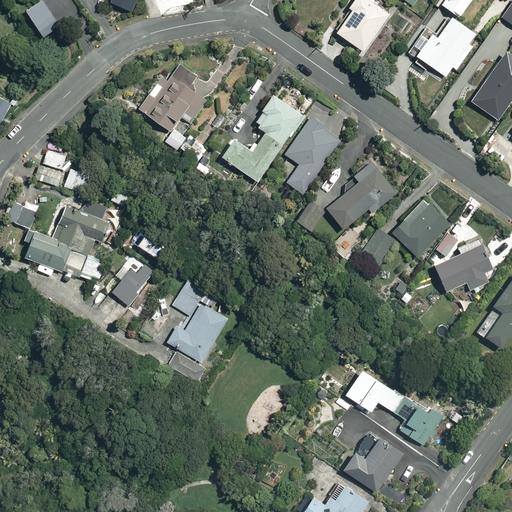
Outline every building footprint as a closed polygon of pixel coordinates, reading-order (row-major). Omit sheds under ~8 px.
[(113,0),(112,5),(134,13),(138,0),(113,0)] [(354,13),(338,36),(365,54),(392,14),(370,0),(355,0),(349,10),(354,13)] [(446,0),(442,7),(460,20),(473,0),(446,0)] [(43,1),(27,13),(44,35),(59,24),(43,1)] [(511,1),(501,17),(511,24),(511,1)] [(433,36),(418,58),(446,77),(475,33),(454,19),(440,40),(433,36)] [(472,105),(500,123),(511,105),(511,54),(507,51),(472,105)] [(158,74),(137,105),(169,127),(182,108),(194,117),(208,96),(188,83),(196,71),(180,60),(166,79),(158,74)] [(232,134),(220,150),(258,177),(304,113),(272,89),(250,119),(265,130),(251,148),(232,134)] [(0,97),(0,127),(12,103),(0,97)] [(339,139),(307,117),(282,151),(297,163),(284,181),(300,192),(339,139)] [(325,203),(342,224),(366,204),(370,210),(396,189),(369,156),(350,171),(356,178),(325,203)] [(91,171),(70,164),(64,184),(85,191),(91,171)] [(59,172),(38,165),(34,177),(55,184),(59,172)] [(423,193),(390,227),(418,254),(451,220),(423,193)] [(321,208),(309,200),(296,219),(309,227),(321,208)] [(34,228),(24,254),(79,276),(103,217),(68,203),(55,237),(34,228)] [(36,210),(20,205),(15,221),(31,226),(36,210)] [(376,225),(358,251),(378,265),(396,239),(376,225)] [(160,242),(140,228),(131,240),(151,254),(160,242)] [(434,260),(445,287),(465,278),(470,288),(488,280),(483,268),(492,264),(481,239),(434,260)] [(103,305),(115,315),(151,268),(135,256),(108,291),(112,294),(103,305)] [(478,328),(499,343),(511,325),(511,268),(490,299),(495,303),(478,328)] [(178,349),(169,364),(198,382),(212,358),(205,354),(232,311),(185,283),(172,305),(191,317),(183,329),(175,324),(164,341),(178,349)] [(398,426),(422,442),(443,409),(430,401),(427,406),(360,363),(342,390),(371,408),(377,398),(405,415),(398,426)] [(340,465),(377,489),(405,447),(381,431),(365,454),(353,446),(340,465)] [(313,492),(300,511),(362,511),(371,499),(342,480),(328,501),(313,492)]
